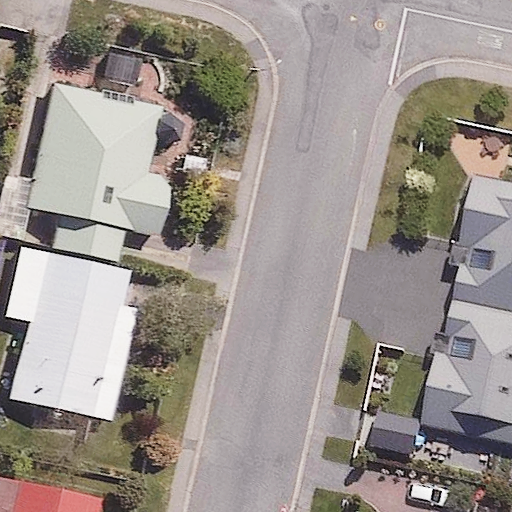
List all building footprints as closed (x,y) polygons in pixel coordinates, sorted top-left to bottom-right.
[(29,204),(154,238),(172,170),(146,163),(162,104),(57,76),(53,91),(32,85),(0,206),(0,228),(21,234),(29,204)] [(511,437),(511,191),(470,183),(423,420),(511,437)] [(114,227),(53,224),(52,242),(113,245),(114,227)] [(144,267),(15,238),(0,304),(0,314),(25,321),(8,397),(109,420),(144,267)] [(98,511),(102,490),(0,472),(0,511),(98,511)]
